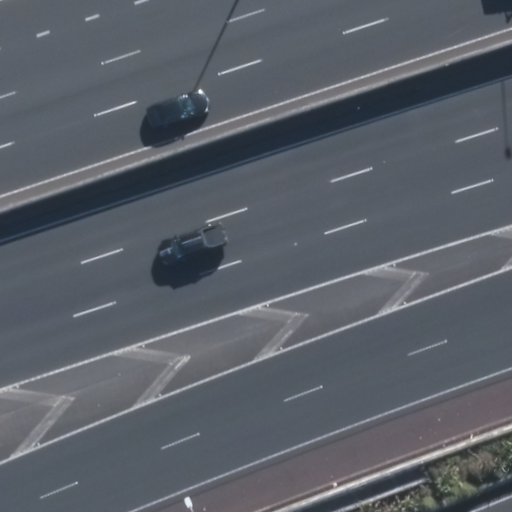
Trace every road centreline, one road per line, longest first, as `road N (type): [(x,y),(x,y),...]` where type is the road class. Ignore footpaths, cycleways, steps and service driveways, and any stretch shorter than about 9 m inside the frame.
road 1 (motorway): [(511,132),(0,293)]
road 2 (motorway): [(511,322),(194,436),(14,511)]
road 3 (motorway): [(0,153),(476,0)]
